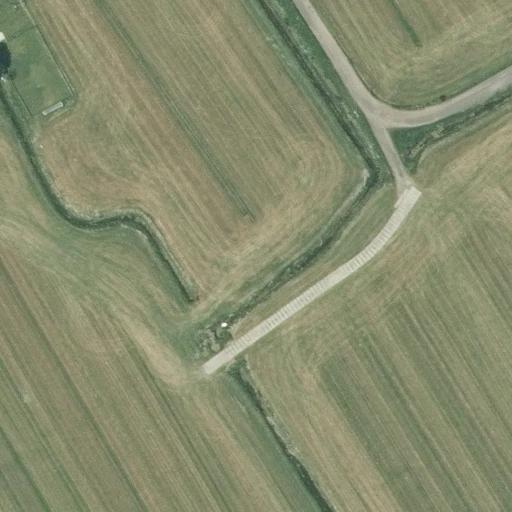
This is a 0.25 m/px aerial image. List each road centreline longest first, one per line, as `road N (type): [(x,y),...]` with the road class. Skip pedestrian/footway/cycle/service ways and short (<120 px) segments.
road 1 (track): [(369,112),(404,201),(368,254),(208,369)]
road 2 (track): [(292,0),(369,112),(422,117),(511,75)]
